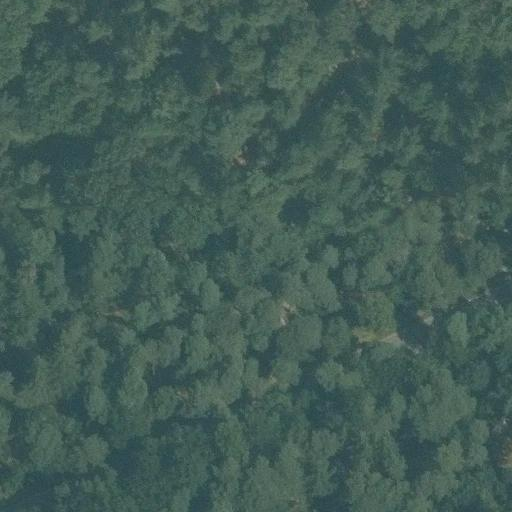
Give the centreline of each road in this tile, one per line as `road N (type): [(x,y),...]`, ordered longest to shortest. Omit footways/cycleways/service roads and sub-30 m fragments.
road 1 (primary): [(511,290),(22,511)]
road 2 (track): [(186,251),(0,22)]
road 3 (track): [(433,189),(233,258),(186,251)]
road 4 (unknown): [(412,130),(433,189),(468,212),(511,284)]
road 5 (track): [(412,130),(511,21)]
road 6 (unknown): [(375,0),(412,130)]
